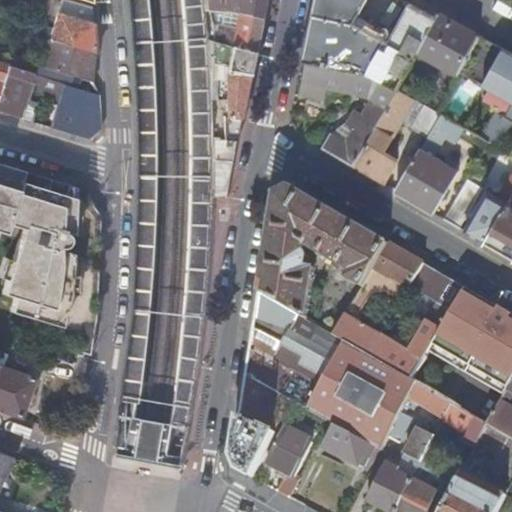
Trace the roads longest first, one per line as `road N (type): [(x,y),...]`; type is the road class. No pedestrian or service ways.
road 1 (residential): [(262,138),(204,494)]
road 2 (residential): [(88,466),(113,314),(119,166)]
road 3 (residential): [(511,281),(262,138)]
road 4 (residential): [(119,166),(108,0)]
road 5 (residential): [(290,0),(262,138)]
road 6 (residential): [(119,166),(0,131)]
road 7 (residential): [(204,494),(110,478),(88,466)]
